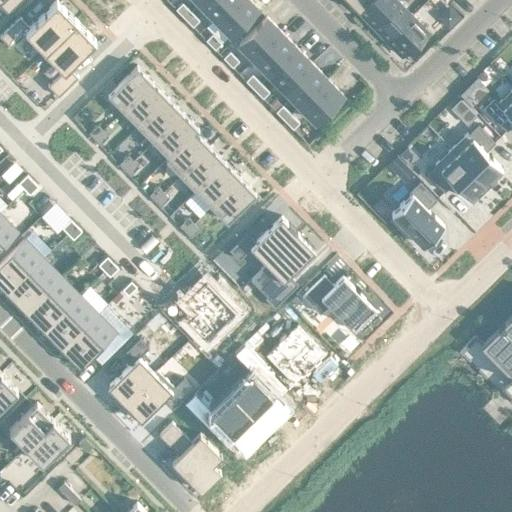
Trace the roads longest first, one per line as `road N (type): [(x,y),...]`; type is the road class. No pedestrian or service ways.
road 1 (residential): [(447,298),(228,511)]
road 2 (residential): [(193,511),(0,314)]
road 3 (residential): [(142,0),(312,170)]
road 4 (residential): [(312,170),(447,298)]
road 5 (residential): [(487,0),(390,94)]
road 6 (residential): [(300,0),(390,94)]
